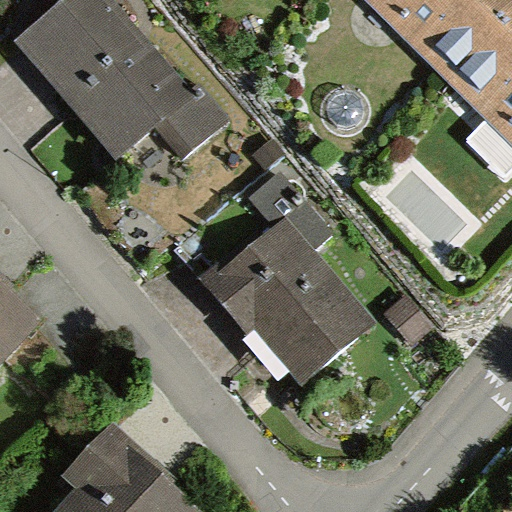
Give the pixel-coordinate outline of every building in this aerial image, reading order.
[(197,93),(113,0),(70,0),(20,44),(120,156),(157,123),(185,156),(229,117),(203,88),(197,93)] [(511,0),(369,0),(511,142),(511,0)] [(249,333),(256,328),(302,382),(374,321),(312,248),(331,233),(282,175),(255,198),(275,222),(205,282),(249,333)] [(0,368),(44,320),(0,280),(0,368)] [(413,346),(435,327),(407,294),(385,314),(413,346)] [(204,511),(177,486),(181,480),(114,425),(65,479),(80,492),(61,511),(204,511)]
